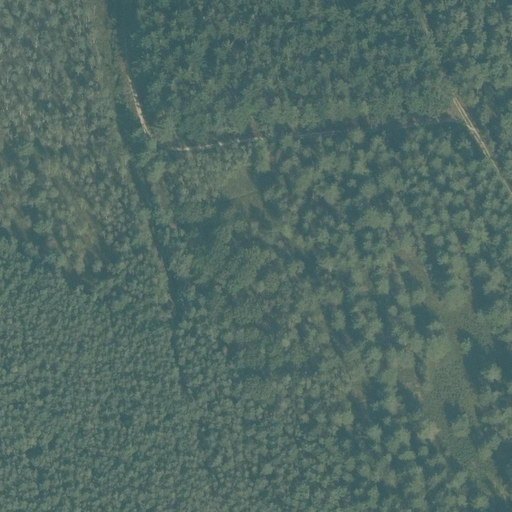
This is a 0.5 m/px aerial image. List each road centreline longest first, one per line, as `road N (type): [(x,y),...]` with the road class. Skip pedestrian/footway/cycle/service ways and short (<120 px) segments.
road 1 (track): [(511,207),(457,116),(139,142),(115,47),(116,0)]
road 2 (track): [(511,98),(457,116),(415,0)]
